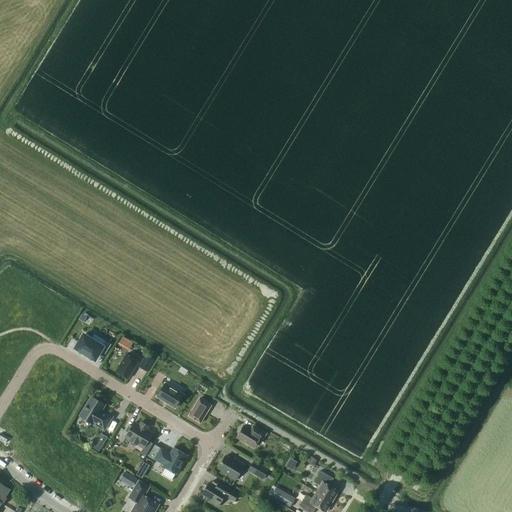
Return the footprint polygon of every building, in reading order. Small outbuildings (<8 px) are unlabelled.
[(82,314),(79,319),(84,322),(87,317),(82,314)] [(102,346),(84,335),(76,347),(95,359),(100,351),(105,354),(111,344),(106,341),(102,346)] [(116,372),(128,379),(139,362),(127,354),(116,372)] [(146,354),(139,366),(148,371),(155,359),(146,354)] [(183,394),(165,383),(157,397),(175,408),(183,394)] [(104,405),(92,397),(80,416),(93,424),(93,423),(104,430),(111,417),(101,411),(104,405)] [(200,423),(211,405),(200,398),(189,416),(200,423)] [(25,418),(20,427),(34,435),(39,426),(25,418)] [(141,422),(139,425),(134,422),(132,427),(128,425),(125,431),(128,433),(125,437),(130,440),(130,441),(136,445),(137,444),(143,448),(148,440),(152,433),(146,430),(148,427),(141,422)] [(237,437),(254,447),(261,436),(263,438),(267,433),(256,427),(253,432),(243,426),(237,437)] [(107,438),(101,434),(93,447),(99,451),(107,438)] [(13,437),(7,447),(21,455),(27,446),(13,437)] [(143,448),(140,454),(145,457),(153,443),(148,440),(143,448)] [(155,445),(148,456),(154,460),(154,459),(164,465),(163,466),(167,468),(163,476),(172,481),(176,474),(177,474),(183,462),(185,462),(187,459),(186,457),(188,455),(174,447),(170,453),(161,448),(155,445)] [(52,455),(44,469),(53,474),(61,461),(52,455)] [(245,465),(238,461),(237,462),(225,456),(218,468),(230,474),(228,476),(235,480),(245,465)] [(317,459),(312,456),(308,462),(314,466),(317,459)] [(248,470),(263,480),(269,470),(254,460),(248,470)] [(61,461),(53,474),(63,480),(71,466),(61,461)] [(317,492),(333,501),(339,491),(330,485),(334,478),(321,471),(315,482),(321,486),(317,492)] [(83,474),(75,488),(84,493),(92,480),(83,474)] [(132,476),(127,484),(133,487),(137,479),(132,476)] [(92,480),(84,493),(94,499),(102,485),(92,480)] [(209,482),(203,494),(212,499),(211,501),(219,506),(225,495),(235,501),(240,492),(219,480),(216,486),(209,482)] [(138,502),(131,511),(154,511),(159,504),(144,495),(149,487),(139,481),(136,486),(129,498),(138,502)] [(0,501),(1,502),(1,503),(4,504),(8,498),(5,497),(10,489),(0,482),(0,501)] [(271,496),(289,506),(294,498),(276,487),(271,496)] [(326,511),(333,501),(317,492),(313,498),(307,495),(300,506),(310,511),(313,511),(317,507),(326,511)] [(124,497),(119,505),(124,508),(129,500),(124,497)]
